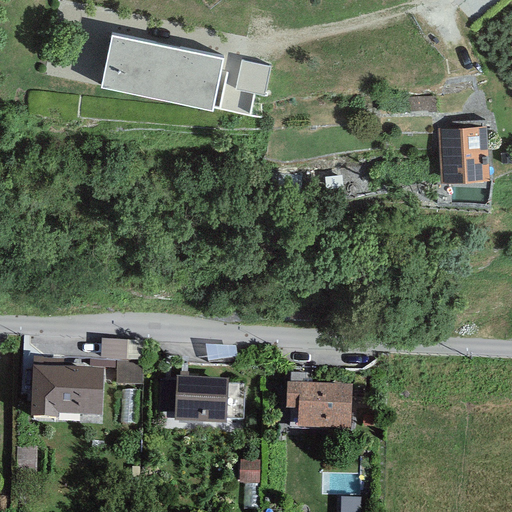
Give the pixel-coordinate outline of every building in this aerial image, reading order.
[(223,55),(111,32),(100,86),(212,109),(223,55)] [(266,100),(274,67),(244,60),(236,92),(266,100)] [(486,126),(437,129),(440,182),(489,179),(486,126)] [(142,343),(101,342),(101,360),(116,362),(141,362),(142,343)] [(141,386),(141,362),(116,362),(116,385),(141,386)] [(102,376),(33,372),(30,422),(56,424),(56,418),(100,421),(102,376)] [(228,383),(176,381),(176,383),(175,413),(174,426),(226,429),(228,383)] [(175,413),(176,383),(160,382),(159,412),(175,413)] [(352,389),(287,387),(286,411),(298,412),(297,432),(351,433),(352,389)] [(136,391),(122,391),(121,424),(135,424),(136,391)] [(36,450),(17,449),(16,482),(36,482),(36,450)] [(261,462),(240,461),(240,484),(243,484),(260,485),(261,462)] [(138,480),(124,480),(124,496),(137,496),(138,480)] [(259,511),(260,485),(243,484),(243,510),(259,511)] [(362,511),(363,499),(341,499),(340,511),(362,511)]
